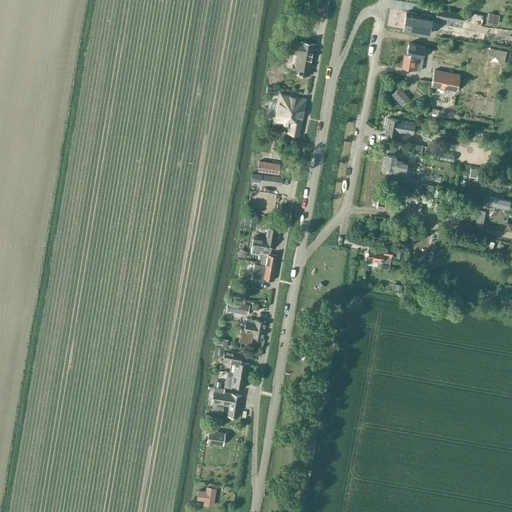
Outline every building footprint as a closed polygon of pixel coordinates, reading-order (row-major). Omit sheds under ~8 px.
[(406,17),(404,27),(422,30),(425,12),(407,9),(405,17),(406,17)] [(465,14),(437,9),(435,17),(463,22),(465,14)] [(487,23),(497,24),(498,15),(488,14),(487,23)] [(297,54),(294,72),(309,75),(314,44),(290,39),(288,53),(297,54)] [(404,55),(402,67),(417,70),(420,70),(421,65),(422,58),(424,46),(408,43),(406,55),(404,55)] [(506,50),(490,47),(489,55),(495,56),(499,61),(503,62),(506,50)] [(459,74),(434,69),(430,87),(456,92),(459,74)] [(267,86),(265,92),(273,94),(275,87),(267,86)] [(400,88),(393,94),(395,97),(403,91),(400,88)] [(306,99),(280,94),(274,120),(282,122),(281,124),(288,126),(287,133),(299,135),(306,99)] [(412,135),(414,123),(387,118),(384,132),(397,135),(398,133),(412,135)] [(390,140),(389,146),(399,148),(400,141),(390,140)] [(413,143),(412,150),(420,152),(421,145),(413,143)] [(396,156),(391,155),(386,154),(383,168),(388,169),(387,174),(404,177),(407,161),(407,159),(396,157),(396,156)] [(280,163),(259,161),(258,172),(279,174),(280,163)] [(470,168),(469,175),(477,176),(478,169),(470,168)] [(262,174),(252,173),(251,181),(261,182),(262,174)] [(280,186),(281,178),(263,175),(262,183),(280,186)] [(420,184),(419,191),(430,194),(432,186),(420,184)] [(489,197),(488,204),(509,209),(510,201),(489,197)] [(393,211),(393,206),(394,201),(378,198),(376,208),(393,211)] [(390,220),(379,218),(375,217),(372,230),(388,233),(393,234),(393,232),(399,233),(400,223),(390,221),(390,220)] [(267,254),(269,255),(270,251),(272,240),(275,241),(277,228),(267,226),(265,238),(253,237),(251,253),(260,254),(260,251),(262,252),(262,254),(267,255),(267,254)] [(369,247),(367,259),(381,262),(380,267),(388,268),(390,256),(391,257),(393,244),(388,243),(387,246),(384,245),(383,250),(369,247)] [(404,248),(401,247),(398,246),(396,257),(402,258),(404,248)] [(278,256),(269,255),(267,254),(267,255),(265,266),(254,264),(251,281),(263,283),(263,279),(274,280),(278,256)] [(420,281),(422,272),(409,270),(408,279),(420,281)] [(246,291),(234,290),(233,299),(245,300),(246,291)] [(247,313),(249,305),(233,302),(232,305),(227,304),(226,309),(247,313)] [(241,329),(239,341),(251,343),(252,337),(263,339),(266,322),(255,320),(246,319),(244,329),(241,329)] [(219,346),(226,347),(228,340),(221,339),(219,346)] [(224,349),(222,359),(223,360),(231,361),(229,372),(233,373),(246,375),(248,363),(242,362),(238,362),(239,358),(240,358),(240,355),(241,352),(230,350),(224,349)] [(244,387),(246,375),(233,373),(231,385),(244,387)] [(223,389),(223,385),(224,383),(212,380),(211,386),(214,387),(223,389)] [(223,389),(214,387),(212,397),(211,403),(229,406),(227,415),(238,417),(242,395),(231,393),(231,394),(223,392),(223,389)] [(209,430),(207,442),(223,445),(225,433),(209,430)] [(204,501),(203,504),(213,506),(216,488),(206,487),(205,491),(204,501)]
